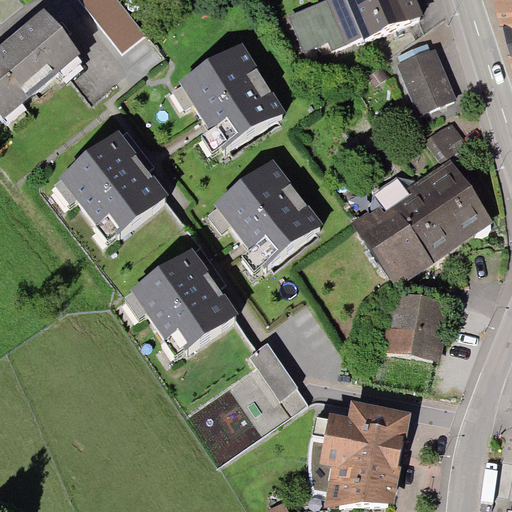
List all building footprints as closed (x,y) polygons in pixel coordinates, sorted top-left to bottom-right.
[(145,36),(116,0),(79,0),(122,54),(145,36)] [(328,0),(328,1),(328,2),(324,4),(290,18),(305,53),(328,43),(332,53),(364,39),(365,42),(423,17),(415,0),(328,0)] [(511,0),(495,0),(511,60),(511,0)] [(4,47),(0,50),(0,118),(3,123),(81,59),(44,14),(4,47)] [(243,46),(179,85),(182,90),(173,95),(184,114),(193,108),(205,127),(222,155),(286,115),(243,46)] [(457,102),(436,51),(397,67),(418,118),(457,102)] [(452,125),(425,142),(440,165),(467,147),(452,125)] [(119,136),(60,181),(62,184),(54,190),(70,211),(77,206),(109,246),(169,200),(149,175),(119,136)] [(450,161),(420,182),(465,245),(494,224),(450,161)] [(324,228),(273,162),(214,207),(217,212),(208,218),(222,236),(231,229),(245,247),(265,273),(324,228)] [(406,191),(397,179),(374,195),(382,207),(387,214),(394,209),(411,197),(406,191)] [(460,248),(465,245),(420,182),(406,191),(411,197),(394,209),(434,265),(459,247),(460,248)] [(434,265),(394,209),(387,214),(382,207),(370,215),(368,213),(351,225),(397,290),(434,265)] [(221,293),(193,251),(131,293),(134,298),(126,303),(140,323),(147,318),(176,362),(239,320),(221,293)] [(451,305),(394,296),(389,328),(378,326),(374,352),(441,362),(451,305)] [(269,347),(250,359),(281,403),(298,390),(269,347)] [(412,416),(351,404),(349,420),(330,416),(320,467),(334,470),(325,510),(394,507),(402,470),(398,469),(404,444),(407,444),(412,416)]
